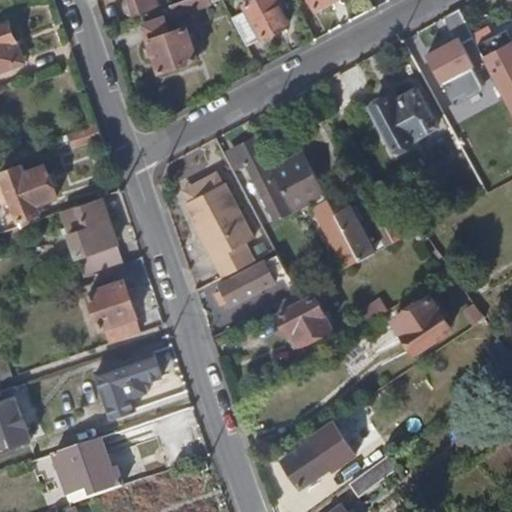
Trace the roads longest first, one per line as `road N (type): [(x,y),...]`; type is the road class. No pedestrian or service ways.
road 1 (residential): [(132,154),(259,511)]
road 2 (residential): [(132,154),(428,0)]
road 3 (residential): [(78,0),(132,154)]
